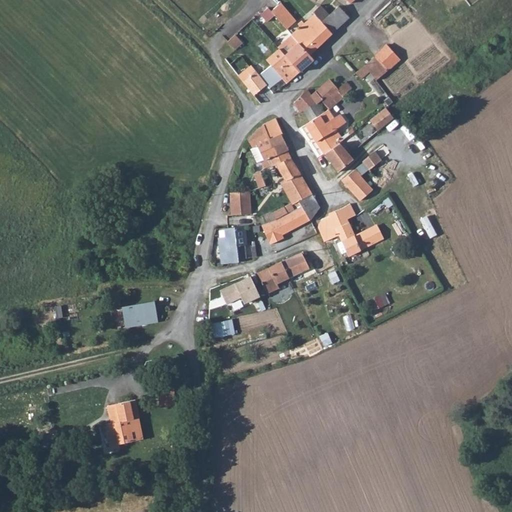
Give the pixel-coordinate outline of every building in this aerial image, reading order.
[(294,19),(277,1),(268,11),(284,28),(294,19)] [(339,7),(321,23),(331,34),(349,18),(339,7)] [(313,30),(307,24),(302,28),(295,34),(302,41),(299,45),(308,56),(310,54),(331,34),(321,23),(313,30)] [(293,38),(279,50),(280,52),(301,74),(316,60),(310,54),(308,56),(299,45),(293,38)] [(378,59),(388,70),(401,60),(389,47),(376,56),(378,59)] [(280,52),(266,63),(289,86),(301,74),(280,52)] [(357,72),(364,79),(370,74),(376,80),(388,70),(378,59),(366,68),(364,66),(357,72)] [(247,69),(237,78),(255,97),(266,89),(247,69)] [(339,93),(343,96),(352,89),(346,82),(337,89),(329,81),(312,95),(318,103),(321,101),(324,105),(339,93)] [(301,113),(304,111),(316,104),(318,103),(312,95),(308,91),(294,103),(301,113)] [(304,111),(311,121),(322,113),(316,104),(304,111)] [(386,108),(370,120),(378,131),(393,118),(386,108)] [(322,113),(311,121),(306,124),(324,154),(336,145),(335,143),(341,138),(335,129),(344,123),(338,115),(334,118),(328,109),(322,113)] [(282,137),(283,136),(279,129),(275,120),(263,126),(270,142),(282,137)] [(258,147),(270,142),(263,126),(259,129),(248,139),(254,148),(258,147)] [(288,149),(282,137),(270,142),(276,154),(288,149)] [(276,154),(270,142),(258,147),(264,161),(266,159),(276,154)] [(336,145),(324,154),(336,172),(352,158),(339,143),(336,145)] [(362,161),(373,151),(368,145),(356,154),(362,161)] [(292,157),(288,149),(276,154),(266,159),(270,166),(273,173),(281,170),(284,179),(280,181),(295,209),(304,205),(301,199),(311,194),(296,166),(299,165),(294,156),(292,157)] [(380,161),(373,151),(362,161),(369,170),(380,161)] [(392,175),(380,161),(369,170),(380,184),(392,175)] [(352,166),(339,178),(360,201),(372,191),(361,176),(352,166)] [(260,187),(267,184),(261,170),(254,172),(260,187)] [(247,192),(231,193),(226,214),(250,213),(247,192)] [(318,209),(311,194),(301,199),(304,205),(311,218),(318,209)] [(311,218),(304,205),(295,209),(274,221),(260,225),(270,244),(282,239),(280,235),(312,219),(311,218)] [(349,206),(341,209),(346,220),(354,217),(349,206)] [(346,220),(341,209),(329,214),(330,216),(321,221),(319,224),(317,225),(324,242),(338,236),(351,231),(346,220)] [(351,231),(338,236),(348,257),(384,239),(376,224),(353,235),(351,231)] [(225,239),(220,239),(217,251),(219,250),(235,247),(243,246),(242,228),(226,229),(225,239)] [(235,247),(219,250),(221,265),(237,261),(235,247)] [(308,270),(301,254),(281,263),(288,279),(308,270)] [(288,279),(281,263),(256,275),(266,295),(279,289),(277,284),(288,279)] [(259,296),(250,276),(219,290),(226,304),(241,297),(244,303),(259,296)] [(374,309),(391,303),(387,291),(370,298),(374,309)] [(125,326),(157,320),(154,301),(122,306),(125,326)] [(233,317),(216,321),(219,336),(236,332),(233,317)] [(170,379),(156,381),(157,392),(171,390),(170,379)] [(171,390),(157,392),(160,406),(173,404),(171,390)] [(133,399),(105,404),(109,422),(106,423),(109,433),(116,432),(118,442),(139,438),(135,422),(130,422),(130,418),(137,417),(133,399)] [(116,432),(109,433),(111,443),(118,442),(116,432)]
